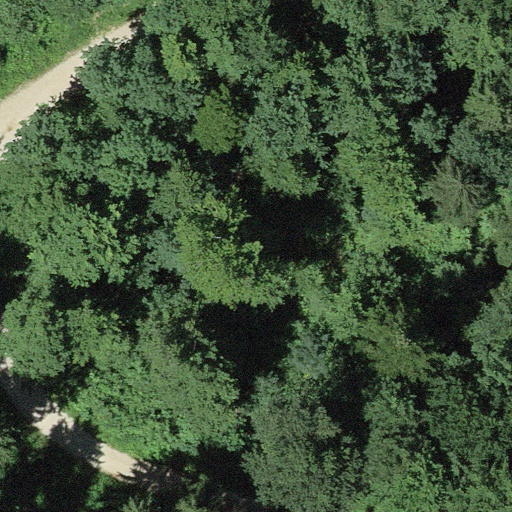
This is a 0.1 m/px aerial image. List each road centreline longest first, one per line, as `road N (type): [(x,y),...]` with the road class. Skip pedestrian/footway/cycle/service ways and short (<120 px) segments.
road 1 (track): [(227,511),(92,476),(31,417),(0,369)]
road 2 (track): [(220,0),(0,118)]
